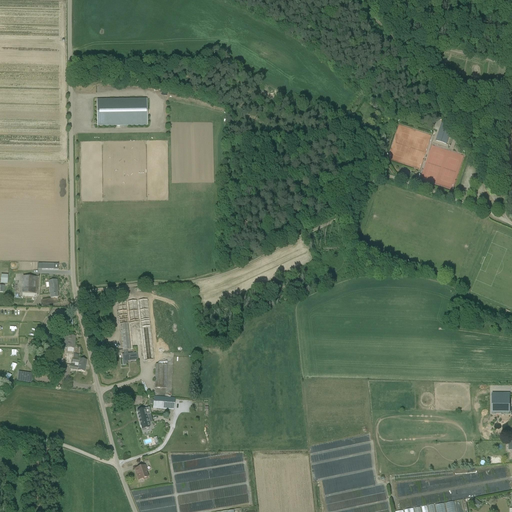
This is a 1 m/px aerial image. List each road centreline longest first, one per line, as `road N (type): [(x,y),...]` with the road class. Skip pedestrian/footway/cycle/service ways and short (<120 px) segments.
road 1 (unclassified): [(135,511),(76,298),(69,0)]
road 2 (track): [(507,220),(379,177),(334,221),(227,270),(188,284),(100,287),(76,298)]
road 3 (track): [(392,37),(488,188)]
road 4 (track): [(117,467),(55,442),(0,433)]
road 5 (track): [(511,65),(392,37)]
